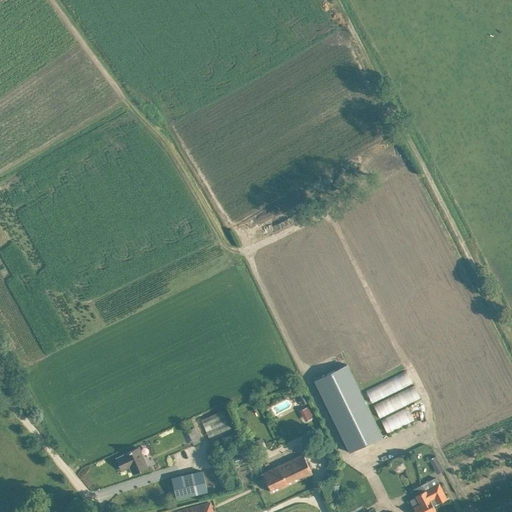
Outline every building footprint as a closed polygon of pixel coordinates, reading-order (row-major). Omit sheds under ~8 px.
[(346,364),(314,380),(332,417),(335,421),(349,452),(382,436),(346,364)] [(383,419),(424,400),(418,387),(377,407),(383,419)] [(206,419),(210,438),(233,433),(229,414),(206,419)] [(406,428),(405,424),(409,422),(406,414),(385,421),(389,434),(406,428)] [(124,454),(125,455),(117,458),(122,470),(130,466),(133,473),(147,467),(139,448),(131,451),(131,450),(129,451),(129,452),(124,454)] [(272,492),(312,473),(304,454),(263,473),(272,492)] [(436,456),(429,459),(433,467),(440,463),(436,456)] [(387,464),(376,469),(392,504),(403,499),(387,464)] [(176,498),(208,491),(203,471),(172,478),(176,498)] [(436,477),(421,485),(424,491),(425,490),(433,505),(437,503),(438,504),(447,499),(442,490),(437,478),(436,477)] [(414,497),(410,500),(414,508),(415,510),(415,511),(432,511),(436,510),(433,505),(425,490),(424,491),(421,485),(411,490),(414,497)] [(212,511),(210,502),(178,511),(212,511)]
